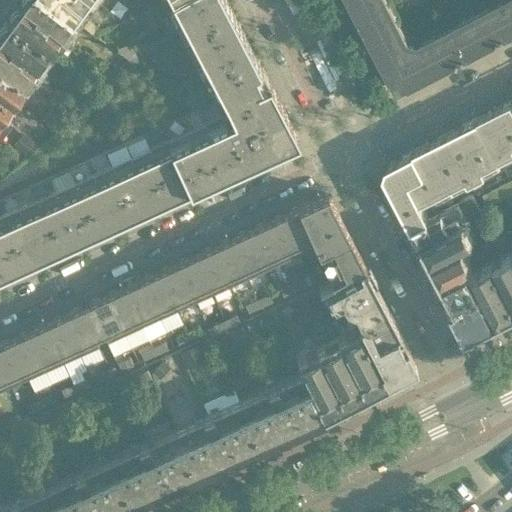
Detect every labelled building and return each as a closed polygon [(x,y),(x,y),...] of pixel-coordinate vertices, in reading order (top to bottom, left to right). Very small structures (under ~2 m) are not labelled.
[(0,273),(296,138),(287,121),(290,119),(227,0),(178,0),(225,89),(0,190),(0,273)] [(65,11),(50,0),(19,0),(18,1),(63,35),(68,28),(63,24),(70,15),(65,11)] [(50,0),(65,11),(73,0),(50,0)] [(351,0),(390,75),(391,74),(398,86),(408,81),(409,82),(458,57),(459,57),(467,53),(468,52),(497,36),(499,37),(507,32),(508,31),(511,28),(511,0),(493,0),(418,39),(409,36),(389,0),(351,0)] [(18,1),(6,17),(46,47),(53,38),(58,42),(63,35),(18,1)] [(6,17),(0,25),(0,37),(39,67),(44,60),(39,56),(46,47),(6,17)] [(0,37),(0,62),(22,79),(29,70),(34,74),(39,67),(0,37)] [(0,62),(0,87),(11,96),(23,80),(22,79),(0,62)] [(0,87),(0,109),(11,96),(0,87)] [(500,156),(511,149),(511,97),(479,115),(500,156)] [(58,132),(69,117),(60,110),(49,125),(58,132)] [(483,165),(500,156),(479,115),(475,117),(471,116),(466,119),(464,123),(415,148),(437,190),(467,175),(469,179),(485,170),(483,165)] [(437,190),(415,148),(387,162),(384,170),(411,223),(429,214),(421,199),(437,190)] [(511,177),(482,193),(488,204),(511,191),(511,177)] [(324,192),(297,204),(316,244),(328,270),(335,267),(360,254),(328,193),(324,192)] [(458,199),(429,214),(411,223),(420,240),(465,217),(467,216),(458,199)] [(297,204),(279,212),(298,252),(316,244),(297,204)] [(279,212),(262,220),(281,260),(298,252),(279,212)] [(465,217),(420,240),(429,257),(463,239),(474,233),(465,217)] [(262,220),(244,228),(263,268),(281,260),(262,220)] [(244,228),(227,236),(246,276),(263,268),(244,228)] [(227,236),(210,244),(228,284),(246,276),(227,236)] [(463,239),(429,257),(439,276),(470,261),(467,255),(469,253),(463,239)] [(210,244),(192,252),(211,292),(228,284),(210,244)] [(511,249),(495,258),(511,290),(511,249)] [(192,252),(175,260),(194,300),(211,292),(192,252)] [(511,311),(511,290),(495,258),(474,269),(483,286),(500,318),(511,311)] [(175,260),(157,268),(176,308),(194,300),(175,260)] [(330,277),(331,278),(332,279),(320,285),(323,292),(327,291),(331,300),(340,296),(372,278),(364,262),(363,260),(330,277)] [(483,286),(474,269),(470,261),(439,276),(452,301),(483,286)] [(314,266),(306,269),(312,281),(320,278),(314,266)] [(157,268),(140,276),(159,316),(176,308),(157,268)] [(140,276),(122,284),(141,324),(159,316),(140,276)] [(303,276),(279,287),(283,294),(307,283),(303,276)] [(372,278),(340,296),(343,303),(354,308),(356,313),(383,299),(372,278)] [(122,284),(105,292),(124,332),(141,324),(122,284)] [(500,318),(483,286),(452,301),(465,326),(469,333),(500,318)] [(87,300),(88,301),(102,331),(106,340),(124,332),(105,292),(87,300)] [(247,311),(272,300),(268,292),(244,303),(247,311)] [(412,353),(383,299),(356,313),(358,317),(357,321),(385,375),(415,360),(412,353)] [(102,331),(88,301),(87,300),(62,312),(80,352),(98,344),(93,334),(102,331)] [(301,318),(321,307),(319,302),(316,304),(315,302),(309,305),(308,302),(296,308),(301,318)] [(62,312),(44,320),(63,360),(80,352),(62,312)] [(213,333),(239,321),(236,313),(209,325),(213,333)] [(44,320),(27,328),(45,368),(63,360),(44,320)] [(385,375),(357,321),(336,331),(364,386),(385,375)] [(199,324),(175,335),(178,342),(202,331),(199,324)] [(27,328),(9,336),(28,376),(45,368),(27,328)] [(364,386),(336,331),(314,342),(343,397),(364,386)] [(9,336),(0,340),(0,362),(10,384),(28,376),(9,336)] [(164,340),(140,351),(143,358),(167,347),(164,340)] [(343,397),(314,342),(295,352),(303,369),(321,406),(322,408),(343,397)] [(129,356),(117,362),(120,369),(132,363),(129,356)] [(0,362),(0,388),(10,384),(0,362)] [(107,366),(95,372),(98,379),(110,373),(107,366)] [(69,375),(72,382),(84,376),(81,369),(69,375)] [(303,369),(239,397),(256,436),(321,406),(303,369)] [(63,395),(87,384),(84,376),(72,382),(60,388),(63,395)] [(49,392),(25,403),(28,411),(53,400),(49,392)] [(239,397),(174,427),(192,465),(256,436),(239,397)] [(0,429),(20,421),(17,413),(0,420),(0,429)] [(110,455),(111,458),(127,493),(192,465),(174,427),(110,455)] [(45,448),(38,431),(25,437),(32,454),(45,448)] [(127,493),(111,458),(110,455),(58,478),(53,469),(39,475),(43,485),(45,484),(57,511),(85,511),(111,500),(127,493)] [(0,511),(57,511),(45,484),(43,485),(3,503),(0,497),(0,511)]
